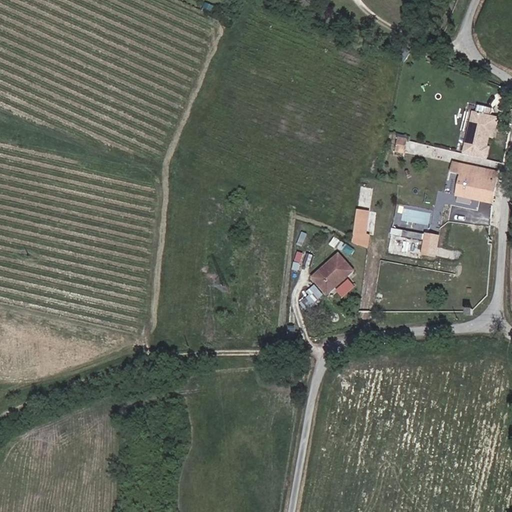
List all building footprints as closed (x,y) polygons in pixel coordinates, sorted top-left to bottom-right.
[(406,152),(409,138),(400,136),(397,150),(406,152)] [(457,169),(461,170),(469,137),(465,136),(457,169)] [(461,170),(466,171),(474,138),(469,137),(461,170)] [(466,171),(480,175),(488,142),(474,138),(466,171)] [(454,210),(457,211),(463,183),(460,182),(454,210)] [(457,211),(489,219),(494,189),(463,183),(457,211)] [(234,221),(245,222),(247,208),(235,207),(234,221)] [(358,208),(355,244),(370,246),(373,210),(358,208)] [(439,256),(441,234),(426,232),(424,254),(439,256)] [(420,249),(386,241),(385,247),(419,255),(420,249)] [(324,316),(350,292),(336,276),(310,299),(324,316)]
